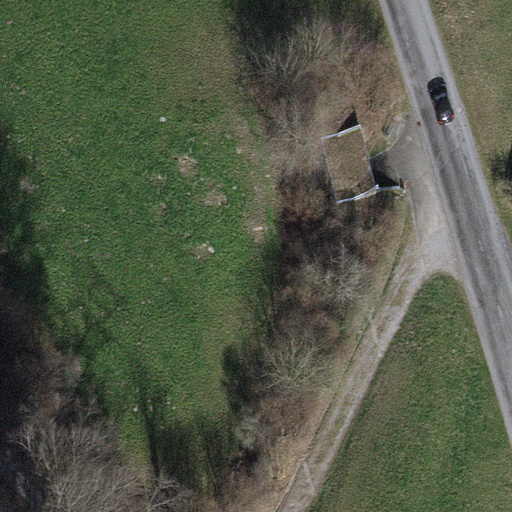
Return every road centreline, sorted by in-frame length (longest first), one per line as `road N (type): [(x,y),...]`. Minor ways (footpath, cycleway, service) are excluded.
road 1 (unclassified): [(511,352),(400,0)]
road 2 (track): [(473,222),(422,256),(290,511)]
